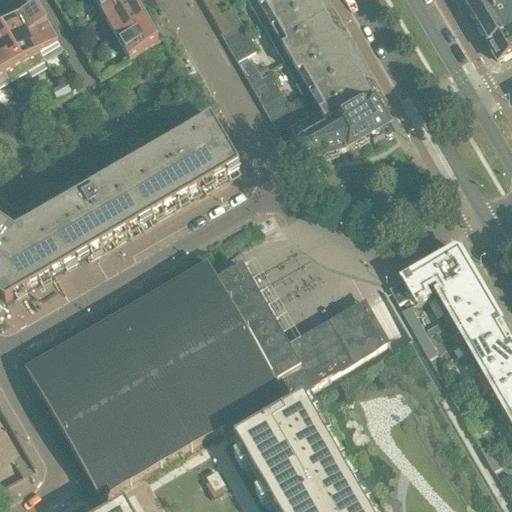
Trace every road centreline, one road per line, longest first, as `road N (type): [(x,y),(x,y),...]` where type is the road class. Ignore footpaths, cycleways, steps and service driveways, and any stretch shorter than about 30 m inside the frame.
road 1 (residential): [(0,349),(281,191)]
road 2 (tertiary): [(362,0),(486,220)]
road 3 (residential): [(281,191),(312,238),(350,261),(393,266),(463,224),(486,220)]
road 4 (residential): [(281,191),(171,0)]
road 5 (residential): [(28,511),(54,490),(56,467),(0,365)]
